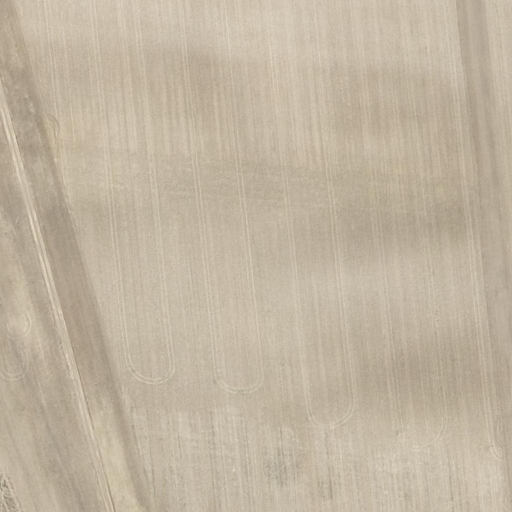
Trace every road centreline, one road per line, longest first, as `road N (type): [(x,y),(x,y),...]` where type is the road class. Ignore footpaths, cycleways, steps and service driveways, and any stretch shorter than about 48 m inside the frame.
road 1 (track): [(112,511),(0,70)]
road 2 (track): [(511,311),(480,0)]
